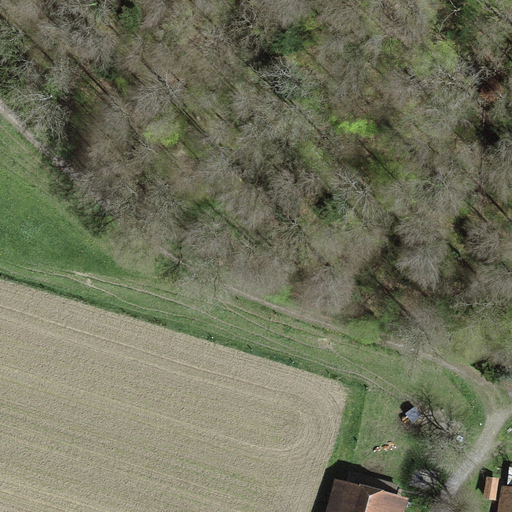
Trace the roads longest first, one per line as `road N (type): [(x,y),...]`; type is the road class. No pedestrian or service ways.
road 1 (track): [(0,106),(77,180),(205,279),(451,359),(506,407)]
road 2 (track): [(506,407),(442,511)]
